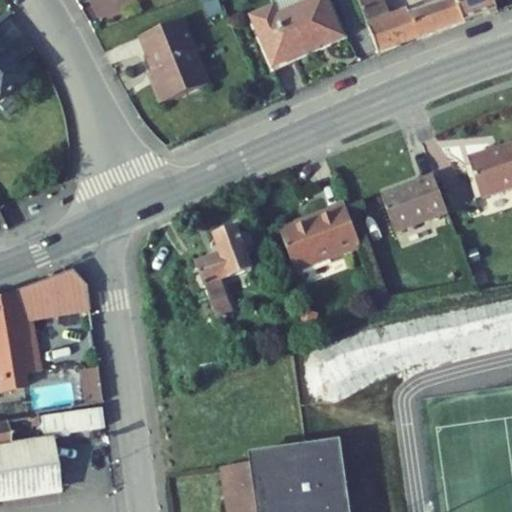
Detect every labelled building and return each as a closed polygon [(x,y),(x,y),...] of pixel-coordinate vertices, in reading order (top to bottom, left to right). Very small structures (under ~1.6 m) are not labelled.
[(201,0),(209,19),(223,14),(218,0),(201,0)] [(274,68),(343,37),(326,0),(313,0),(280,15),(276,6),(252,17),(274,68)] [(401,48),(390,19),(383,0),(357,0),(378,56),(401,48)] [(454,0),(431,8),(408,17),(418,42),(465,24),(455,0),(454,0)] [(454,0),(428,0),(431,8),(454,0)] [(493,0),(455,0),(465,24),(498,11),(493,0)] [(401,48),(418,42),(408,17),(407,13),(390,19),(401,48)] [(209,86),(183,21),(140,38),(154,72),(158,82),(153,84),(162,105),(209,86)] [(1,52),(0,53),(0,99),(23,80),(1,52)] [(150,74),(153,84),(158,82),(154,72),(150,74)] [(511,145),(469,159),(481,199),(511,189),(511,145)] [(382,195),(396,234),(448,215),(433,176),(382,195)] [(280,232),(295,272),(361,247),(344,202),(328,208),(330,213),(280,232)] [(232,313),(220,282),(254,270),(238,229),(234,230),(229,227),(219,230),(217,236),(214,238),(217,245),(211,247),(208,253),(211,259),(196,264),(201,277),(196,279),(199,290),(205,287),(217,318),(232,313)] [(57,275),(24,287),(30,321),(89,311),(86,287),(70,270),(57,275)] [(32,433),(28,414),(14,331),(32,328),(30,321),(24,287),(0,294),(0,386),(7,423),(9,436),(32,433)] [(38,388),(42,386),(32,328),(14,331),(28,414),(43,412),(38,388)] [(85,403),(101,401),(97,370),(81,371),(85,403)] [(0,495),(58,486),(55,468),(49,430),(32,433),(9,436),(7,423),(0,424),(0,495)] [(220,468),(226,511),(348,511),(339,444),(251,456),(252,464),(220,468)]
